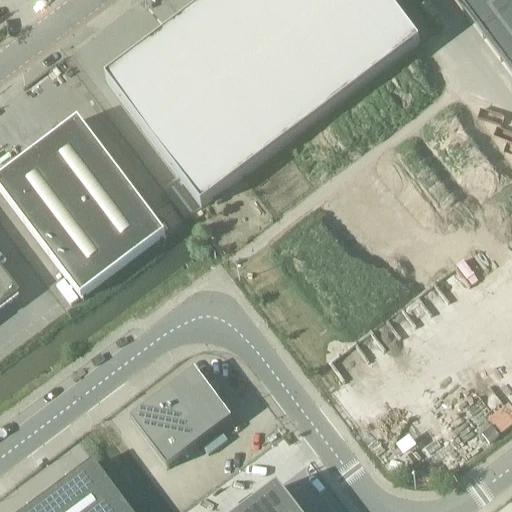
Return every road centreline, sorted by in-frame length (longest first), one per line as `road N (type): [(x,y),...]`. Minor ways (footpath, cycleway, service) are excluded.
road 1 (unclassified): [(0,459),(172,329),(225,324),(258,351),(381,511)]
road 2 (unknown): [(199,322),(445,101),(462,94),(489,99),(511,129)]
road 3 (unknown): [(0,331),(38,297),(0,221)]
